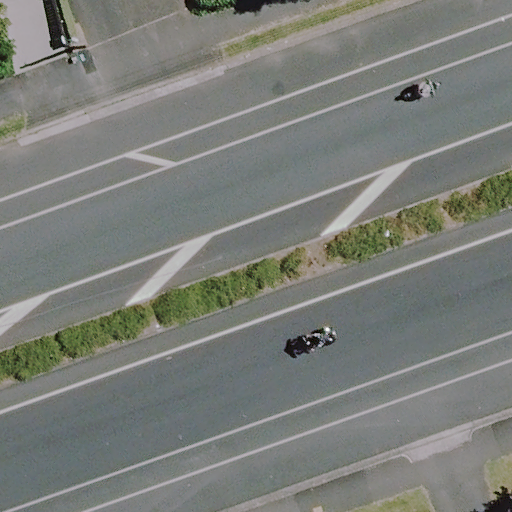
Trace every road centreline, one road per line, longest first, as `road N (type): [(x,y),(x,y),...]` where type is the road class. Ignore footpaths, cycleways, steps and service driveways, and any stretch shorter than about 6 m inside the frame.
road 1 (secondary): [(511,291),(0,472)]
road 2 (secondary): [(0,257),(511,76)]
